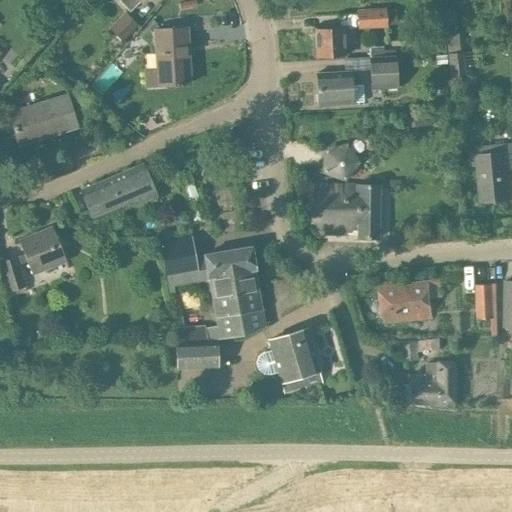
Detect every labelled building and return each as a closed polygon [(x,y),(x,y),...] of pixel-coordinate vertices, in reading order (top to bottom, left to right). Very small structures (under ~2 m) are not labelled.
[(118,0),(118,1),(130,13),(141,1),(142,2),(143,0),(118,0)] [(383,0),(357,0),(356,0),(357,14),(338,15),(339,27),(357,26),(358,29),(385,27),(384,9),(383,0)] [(122,43),(139,27),(126,12),(109,29),(122,43)] [(145,70),(146,87),(189,84),(185,27),(154,29),(157,69),(145,70)] [(314,29),(315,49),(315,59),(317,59),(317,58),(344,57),(345,57),(344,44),(354,43),(353,27),(314,29)] [(445,35),(446,49),(450,81),(466,79),(463,52),(461,33),(445,35)] [(369,57),(368,57),(368,59),(391,58),(391,57),(389,57),(389,51),(383,51),(383,47),(368,47),(369,57)] [(391,58),(368,59),(369,70),(370,70),(370,86),(392,84),(392,83),(395,83),(394,62),(391,63),(391,58)] [(316,74),(317,106),(352,104),(352,103),(364,102),(363,85),(351,86),(350,72),(316,74)] [(10,114),(19,144),(75,127),(65,96),(10,114)] [(322,173),(345,181),(360,163),(347,143),(323,149),(322,173)] [(511,143),(474,147),(475,155),(479,199),(511,196),(509,173),(511,172),(511,143)] [(156,196),(142,164),(79,190),(90,217),(136,198),(138,204),(156,196)] [(206,219),(192,180),(181,184),(194,223),(206,219)] [(355,185),(321,185),(312,195),(308,196),(308,223),(309,224),(313,225),(319,235),(321,234),(347,234),(347,238),(351,238),(351,239),(357,239),(378,239),(378,185),(355,185)] [(18,241),(32,275),(65,261),(52,227),(18,241)] [(159,244),(164,275),(168,296),(175,295),(173,287),(199,283),(199,282),(207,280),(207,279),(208,279),(217,326),(205,328),(205,327),(183,329),(182,319),(172,319),(173,327),(176,343),(207,341),(219,338),(240,334),(264,328),(261,309),(254,271),(256,271),(251,246),(193,256),(190,238),(159,244)] [(0,261),(0,264),(8,292),(9,296),(26,292),(16,257),(0,261)] [(381,285),(386,323),(431,318),(429,299),(442,298),(439,280),(394,286),(394,283),(381,285)] [(475,285),(477,319),(491,318),(492,337),(497,337),(496,283),(491,283),(491,284),(475,285)] [(268,341),(270,350),(263,353),(258,356),(255,363),(258,370),(263,375),(270,375),(277,372),(280,383),(301,376),(305,390),(322,385),(318,371),(319,371),(306,329),(268,341)] [(401,342),(403,357),(403,363),(419,361),(418,352),(440,350),(439,339),(417,341),(417,340),(401,342)] [(217,342),(174,344),(175,371),(218,369),(217,342)] [(406,378),(405,384),(397,383),(396,391),(391,390),(389,402),(415,406),(454,410),(454,403),(455,399),(455,363),(439,362),(439,364),(427,364),(427,376),(412,375),(410,376),(408,376),(406,378)]
